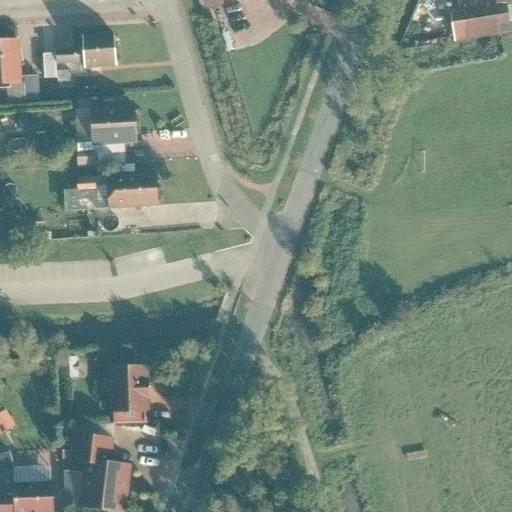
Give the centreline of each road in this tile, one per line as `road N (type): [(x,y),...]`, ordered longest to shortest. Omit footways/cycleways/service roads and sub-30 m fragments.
road 1 (residential): [(187,511),(288,233)]
road 2 (residential): [(288,233),(235,202),(218,176),(167,7)]
road 3 (residential): [(288,233),(378,0)]
road 4 (residential): [(167,7),(0,14)]
